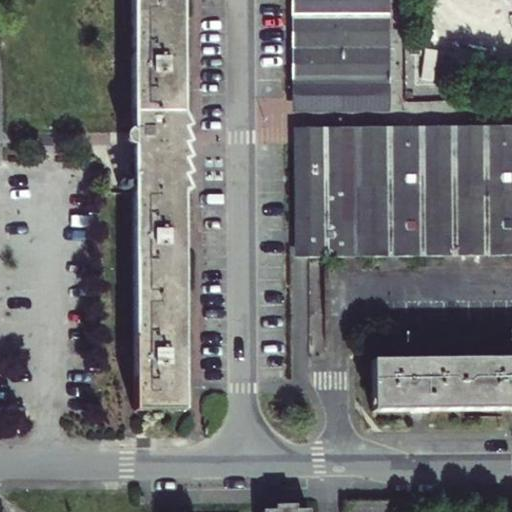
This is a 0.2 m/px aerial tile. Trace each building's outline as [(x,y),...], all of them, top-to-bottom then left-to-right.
[(186,408),(181,0),(130,0),(134,408),(186,408)] [(290,0),(292,111),(388,109),(386,0),(290,0)] [(511,258),(511,128),(291,128),(291,258),(511,258)] [(511,363),(375,364),(375,414),(511,412),(511,363)] [(384,501),(348,501),(348,511),(390,511),(391,501),(384,501)]
